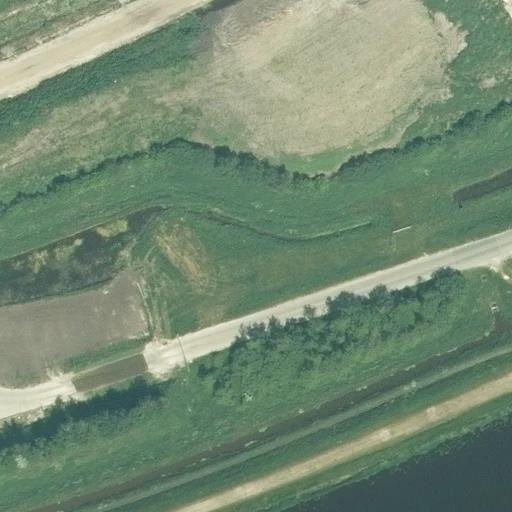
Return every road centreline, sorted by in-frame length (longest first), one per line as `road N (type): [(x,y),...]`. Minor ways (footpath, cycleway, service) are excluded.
road 1 (unclassified): [(511,240),(0,408)]
road 2 (track): [(187,511),(511,378)]
